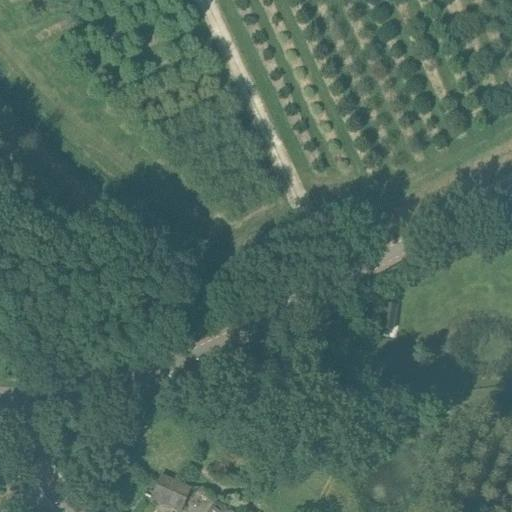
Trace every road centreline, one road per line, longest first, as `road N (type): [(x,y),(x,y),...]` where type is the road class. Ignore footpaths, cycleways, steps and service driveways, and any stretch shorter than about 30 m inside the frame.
road 1 (tertiary): [(22,402),(133,382),(241,336),(511,183)]
road 2 (tertiary): [(73,511),(30,466),(22,402)]
